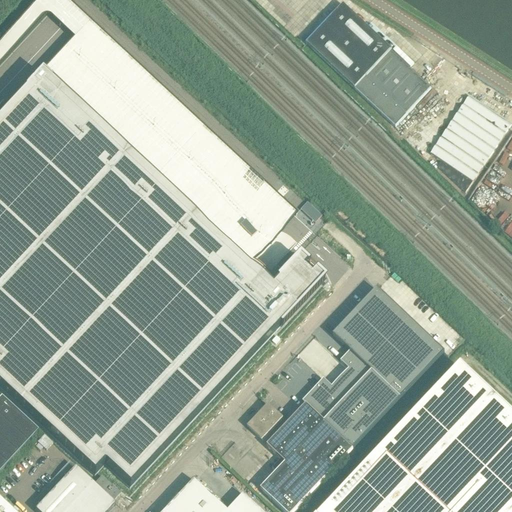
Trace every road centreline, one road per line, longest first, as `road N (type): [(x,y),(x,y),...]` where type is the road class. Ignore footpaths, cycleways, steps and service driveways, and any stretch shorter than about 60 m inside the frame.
road 1 (unclassified): [(139,511),(367,263)]
road 2 (unknown): [(367,263),(424,321),(354,393)]
road 3 (unclassified): [(511,89),(372,0)]
